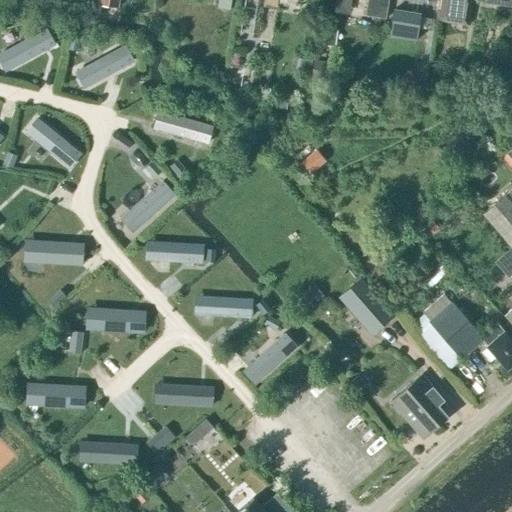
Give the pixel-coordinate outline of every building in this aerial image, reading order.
[(118,9),(119,0),(97,0),(97,5),(117,9),(118,9)] [(229,10),(230,0),(218,0),(217,8),(229,10)] [(385,19),(388,0),(367,0),(365,16),(385,19)] [(439,0),(436,20),(466,25),(470,0),(439,0)] [(420,14),(394,10),(390,36),(416,41),(420,14)] [(8,50),(16,64),(28,57),(28,56),(41,49),(41,50),(53,43),(46,30),(8,50)] [(80,38),(70,37),(68,50),(78,52),(80,38)] [(87,67),(95,80),(107,74),(107,73),(120,66),(120,67),(132,60),(125,47),(87,67)] [(329,82),(331,63),(315,61),(313,80),(329,82)] [(423,89),(410,71),(399,79),(412,97),(423,89)] [(347,81),(336,80),(335,94),(345,95),(347,81)] [(170,116),(166,131),(180,135),(180,134),(194,138),(207,142),(212,128),(170,116)] [(56,136),(46,127),(36,139),(69,166),(79,155),(68,146),(67,146),(56,137),(56,136)] [(511,169),(511,148),(502,158),(511,169)] [(309,175),(325,161),(316,150),(301,164),(309,175)] [(17,156),(8,152),(3,165),(12,168),(17,156)] [(180,179),(187,173),(177,160),(169,167),(180,179)] [(145,169),(154,179),(162,173),(153,162),(145,169)] [(141,202),(131,211),(141,223),(173,194),(163,183),(152,192),(153,193),(142,203),(141,202)] [(472,202),(480,195),(471,185),(463,192),(472,202)] [(511,204),(505,196),(482,216),(511,251),(511,204)] [(52,245),(38,244),(37,260),(80,262),(80,247),(66,246),(66,247),(51,246),(52,245)] [(159,245),(158,260),(172,261),(173,260),(187,261),(201,262),(202,247),(159,245)] [(214,263),(215,250),(206,250),(205,262),(214,263)] [(416,277),(428,289),(450,268),(438,256),(416,277)] [(371,337),(394,318),(362,279),(338,299),(371,337)] [(315,286),(298,301),(308,311),(324,297),(315,286)] [(54,308),(66,298),(60,290),(48,301),(54,308)] [(480,338),(460,314),(443,294),(422,312),(430,321),(429,322),(449,344),(448,344),(461,359),(482,341),(486,346),(485,347),(506,371),(511,365),(511,341),(503,331),(503,332),(496,324),(480,338)] [(208,299),(207,314),(221,315),(221,314),(236,315),(250,316),(251,301),(208,299)] [(262,316),(270,310),(261,300),(254,306),(262,316)] [(114,312),(100,312),(99,327),(142,329),(143,314),(129,313),(129,314),(114,313),(114,312)] [(264,325),(276,331),(281,322),(269,316),(264,325)] [(80,355),(82,333),(70,332),(68,353),(80,355)] [(253,364),(263,375),(274,366),(273,365),(284,355),(285,356),(295,347),(285,335),(253,364)] [(359,375),(351,383),(359,392),(367,385),(359,375)] [(423,439),(447,418),(437,406),(442,401),(420,376),(390,402),(423,439)] [(181,387),(167,386),(167,401),(209,404),(210,389),(196,388),(196,389),(181,388),(181,387)] [(54,388),(40,387),(39,402),(82,405),(83,389),(69,389),(68,390),(54,389),(54,388)] [(207,419),(201,425),(209,433),(215,428),(207,419)] [(164,445),(173,438),(165,428),(156,436),(164,445)] [(164,445),(156,436),(146,443),(154,453),(164,445)] [(106,445),(92,444),(91,459),(134,462),(135,447),(121,446),(121,447),(106,446),(106,445)] [(152,486),(167,478),(161,465),(145,472),(152,486)] [(141,504),(148,498),(136,485),(129,491),(141,504)] [(264,511),(252,498),(236,511),(264,511)]
